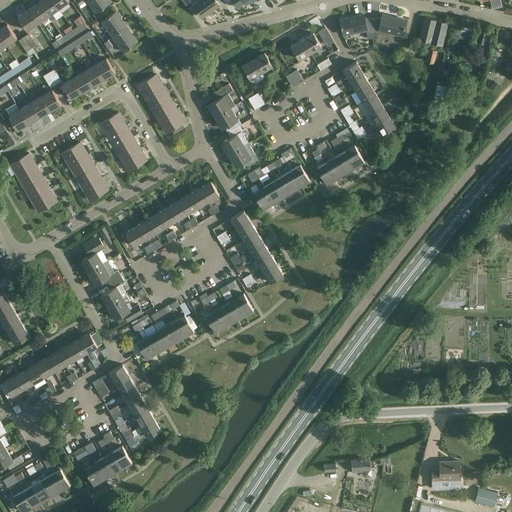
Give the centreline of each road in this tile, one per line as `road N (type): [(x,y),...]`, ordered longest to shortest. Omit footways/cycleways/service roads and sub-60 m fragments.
road 1 (unclassified): [(213,511),(249,473),(374,292),(511,133)]
road 2 (primary): [(245,511),(366,333),(511,164)]
road 3 (unclassified): [(265,511),(311,441),(344,418),(511,408)]
road 4 (residential): [(172,170),(115,87),(32,140)]
road 5 (residential): [(85,385),(120,360),(50,239)]
road 6 (unclassified): [(181,41),(322,8)]
road 7 (residential): [(203,232),(222,264),(162,299),(143,267)]
road 8 (residential): [(172,170),(50,239)]
road 9 (residential): [(314,79),(335,112),(282,145),(262,112)]
road 10 (residential): [(26,417),(42,447),(101,415),(85,385)]
